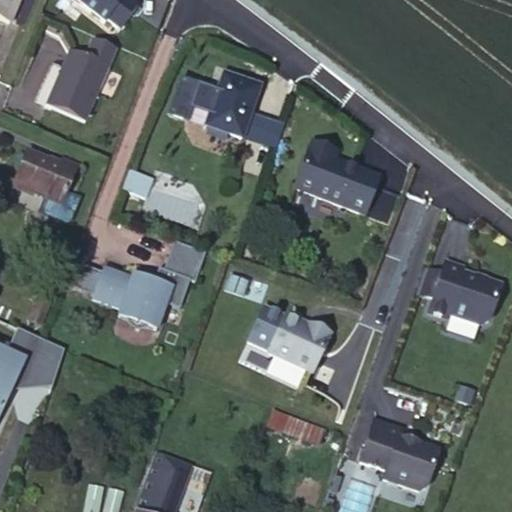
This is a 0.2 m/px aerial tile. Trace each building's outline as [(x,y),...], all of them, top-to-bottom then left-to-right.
[(17,0),(0,0),(0,23),(7,26),(17,0)] [(124,0),(63,0),(63,1),(105,28),(107,25),(120,34),(137,8),(124,0)] [(92,40),(83,60),(107,70),(115,49),(92,40)] [(107,70),(83,60),(67,54),(45,108),(85,124),(107,70)] [(222,78),(217,95),(178,83),(166,118),(186,124),(190,111),(208,116),(204,129),(238,141),(256,89),(222,78)] [(338,159),(313,150),(296,195),(366,222),(381,184),(335,167),(338,159)] [(71,174),(58,168),(25,155),(12,188),(41,199),(34,214),(62,226),(68,223),(77,199),(64,194),(71,174)] [(60,162),(58,168),(71,174),(74,168),(60,162)] [(127,176),(120,195),(143,204),(150,185),(127,176)] [(92,296),(91,300),(119,310),(116,317),(130,322),(129,325),(140,329),(141,326),(155,331),(164,305),(178,311),(188,283),(193,284),(205,255),(173,243),(162,271),(157,270),(152,283),(132,276),(130,280),(102,270),(100,274),(92,296)] [(487,322),(502,286),(463,271),(465,267),(448,260),(443,272),(433,297),(428,309),(445,316),(447,311),(479,325),(487,322)] [(100,274),(71,263),(62,286),(92,296),(100,274)] [(433,297),(443,272),(431,267),(421,292),(433,297)] [(316,381),(332,340),(309,332),(308,334),(286,326),(291,314),(290,314),(271,363),(316,381)] [(83,329),(55,316),(44,343),(72,354),(83,329)] [(0,352),(0,407),(7,393),(12,381),(7,372),(20,365),(32,340),(14,331),(3,354),(0,352)] [(12,381),(7,393),(49,392),(61,354),(32,340),(20,365),(7,372),(12,381)] [(314,452),(322,433),(273,413),(266,432),(314,452)] [(397,443),(402,433),(374,423),(358,466),(384,475),(381,483),(417,495),(423,492),(437,455),(412,446),(409,447),(397,443)] [(153,459),(150,469),(165,474),(169,465),(153,459)] [(165,474),(150,469),(133,511),(172,511),(184,481),(165,474)]
